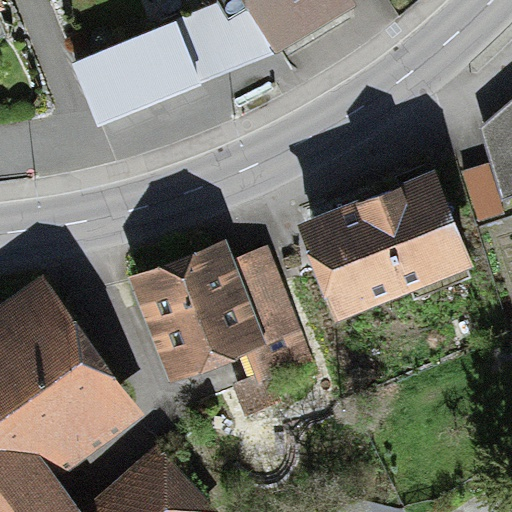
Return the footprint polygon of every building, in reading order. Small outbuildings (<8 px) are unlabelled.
[(223,0),(241,28),(260,17),(278,45),(345,3),(343,0),(223,0)] [(175,19),(76,61),(98,115),(197,73),(175,19)] [(511,103),(486,126),(509,191),(511,189),(511,103)] [(430,173),(306,222),(340,306),(464,256),(430,173)] [(210,245),(206,235),(141,256),(179,357),(235,336),(250,377),(301,357),(252,229),(210,245)] [(0,511),(208,511),(211,510),(156,449),(82,511),(68,511),(30,460),(118,397),(51,303),(0,339),(0,511)]
